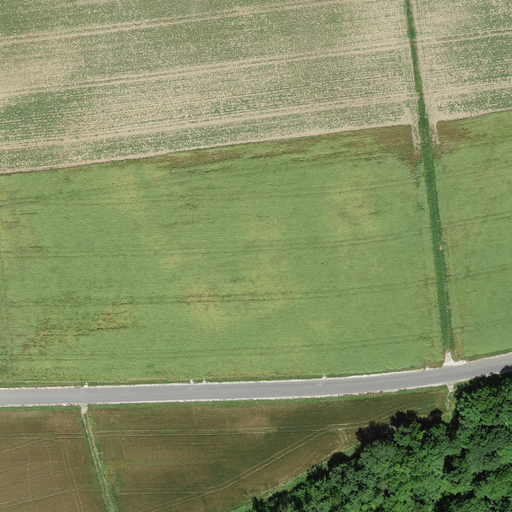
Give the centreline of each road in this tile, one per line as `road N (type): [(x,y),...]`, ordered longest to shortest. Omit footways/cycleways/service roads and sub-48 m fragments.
road 1 (tertiary): [(0,396),(375,382),(511,359)]
road 2 (track): [(447,373),(407,0)]
